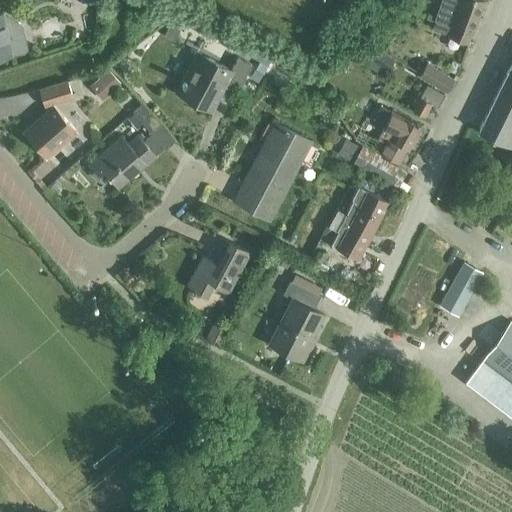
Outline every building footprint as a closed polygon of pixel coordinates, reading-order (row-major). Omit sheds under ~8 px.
[(471,33),(483,1),(480,0),(442,0),(435,19),(452,26),(449,35),(466,42),(470,32),(471,33)] [(6,26),(3,12),(0,12),(0,57),(24,52),(26,48),(22,26),(18,23),(6,26)] [(153,28),(141,43),(149,50),(161,34),(153,28)] [(380,51),(373,61),(391,72),(397,62),(380,51)] [(237,93),(252,63),(238,56),(231,69),(199,52),(178,91),(198,102),(200,97),(214,105),(224,86),(237,93)] [(274,59),(266,70),(285,85),(294,74),(274,59)] [(511,60),(477,130),(478,131),(478,130),(511,146),(511,60)] [(420,75),(446,91),(453,79),(427,63),(420,75)] [(94,81),(106,96),(124,82),(112,66),(94,81)] [(67,81),(39,90),(44,105),(53,102),(72,96),(67,81)] [(414,111),(426,119),(434,105),(422,98),(414,111)] [(133,112),(150,131),(160,123),(143,103),(133,112)] [(408,150),(421,126),(392,110),(391,111),(380,105),(373,118),(384,124),(377,138),(385,142),(380,153),(399,163),(406,149),(408,150)] [(54,106),(24,132),(45,157),(76,131),(54,106)] [(236,199),(271,218),(311,141),(276,122),(236,199)] [(143,169),(157,156),(138,135),(129,143),(124,137),(91,165),(100,175),(108,168),(121,184),(141,166),(143,169)] [(339,154),(367,170),(398,187),(406,172),(375,155),(347,139),(339,154)] [(338,231),(331,244),(333,245),(358,257),(387,200),(360,186),(358,186),(352,198),(353,199),(347,212),(345,212),(336,230),(338,231)] [(230,288),(250,250),(231,240),(230,241),(227,239),(220,251),(224,253),(219,263),(204,255),(187,285),(207,296),(216,281),(230,288)] [(463,262),(442,306),(460,315),(481,271),(463,262)] [(307,345),(323,313),(314,309),(321,295),(291,280),(284,294),(294,299),(272,344),(304,360),(311,347),(307,345)] [(511,322),(465,381),(511,416),(511,322)] [(214,325),(207,339),(222,347),(230,333),(214,325)]
